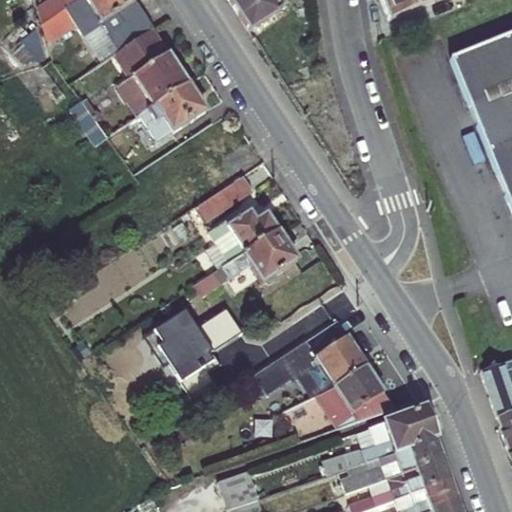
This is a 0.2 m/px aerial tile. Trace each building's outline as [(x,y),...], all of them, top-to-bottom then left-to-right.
[(80,0),(50,0),(36,10),(41,26),(80,0)] [(153,31),(132,0),(80,0),(41,26),(46,45),(76,28),(82,38),(100,26),(118,53),(121,51),(152,31),(153,31)] [(227,0),(250,34),(281,13),(272,0),(227,0)] [(379,0),(387,20),(432,2),(431,0),(379,0)] [(100,65),(118,53),(100,26),(82,38),(100,65)] [(152,31),(121,51),(137,75),(167,54),(152,31)] [(511,35),(449,60),(511,216),(511,35)] [(139,118),(188,85),(168,55),(167,54),(137,75),(121,51),(118,53),(100,65),(67,86),(82,104),(94,96),(92,93),(111,80),(117,89),(119,88),(139,118)] [(206,113),(188,85),(139,118),(157,145),(206,113)] [(60,109),(48,94),(38,101),(44,109),(50,116),(60,109)] [(18,126),(44,109),(38,101),(12,118),(18,126)] [(80,104),(69,112),(94,148),(105,140),(80,104)] [(33,150),(29,142),(17,149),(21,157),(33,150)] [(243,178),(234,164),(189,193),(198,207),(243,178)] [(243,178),(198,207),(194,210),(204,224),(252,192),(243,178)] [(224,224),(207,235),(227,266),(277,234),(266,216),(264,217),(259,208),(249,215),(249,214),(227,229),(224,224)] [(202,298),(249,268),(261,286),(296,263),(277,234),(227,266),(195,287),(202,298)] [(196,332),(183,314),(142,341),(161,369),(168,365),(190,399),(212,384),(206,374),(218,366),(211,355),(240,336),(225,313),(196,332)] [(273,386),(288,379),(294,391),(276,401),(283,415),(316,400),(333,391),(366,368),(337,323),(265,370),(273,386)] [(511,361),(479,373),(495,419),(511,412),(511,361)] [(337,430),(393,410),(366,368),(333,391),(316,400),(337,430)] [(273,386),(265,370),(226,395),(234,407),(273,386)] [(360,451),(342,458),(348,472),(379,460),(435,440),(425,410),(354,435),(360,451)] [(497,424),(498,428),(511,423),(511,412),(495,419),(497,424)] [(511,423),(498,428),(511,466),(511,423)] [(168,455),(181,447),(172,432),(158,440),(168,455)] [(381,468),(340,482),(345,496),(368,488),(443,461),(435,440),(379,460),(381,468)] [(368,488),(372,500),(348,508),(349,511),(367,511),(394,503),(450,483),(443,461),(368,488)] [(256,502),(246,474),(216,483),(226,511),(256,502)] [(434,511),(458,504),(450,483),(394,503),(397,511),(434,511)]
